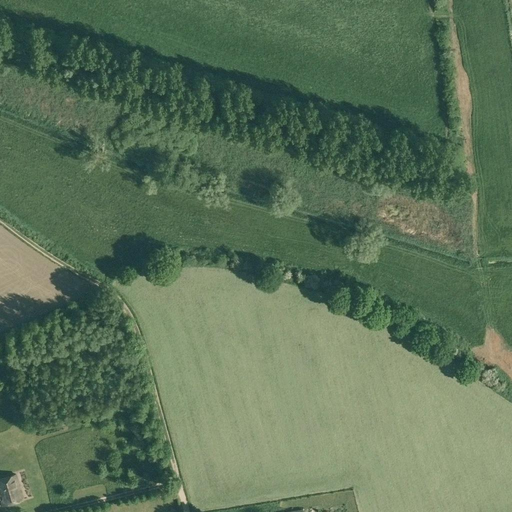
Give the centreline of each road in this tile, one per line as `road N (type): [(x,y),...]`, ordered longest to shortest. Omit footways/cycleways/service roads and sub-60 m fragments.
road 1 (track): [(0,217),(127,308),(143,340),(177,481)]
road 2 (track): [(51,511),(177,481)]
